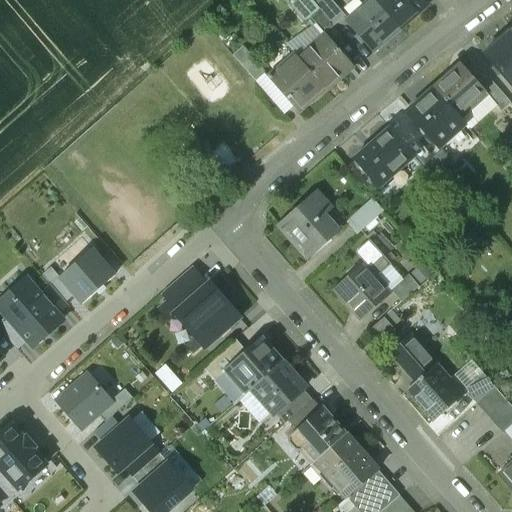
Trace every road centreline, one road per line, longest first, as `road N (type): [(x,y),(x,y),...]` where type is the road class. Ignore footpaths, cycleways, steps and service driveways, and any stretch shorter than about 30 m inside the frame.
road 1 (residential): [(226,218),(478,511)]
road 2 (residential): [(504,0),(226,218)]
road 3 (residential): [(17,393),(226,218)]
road 4 (residential): [(92,511),(89,485),(17,393)]
